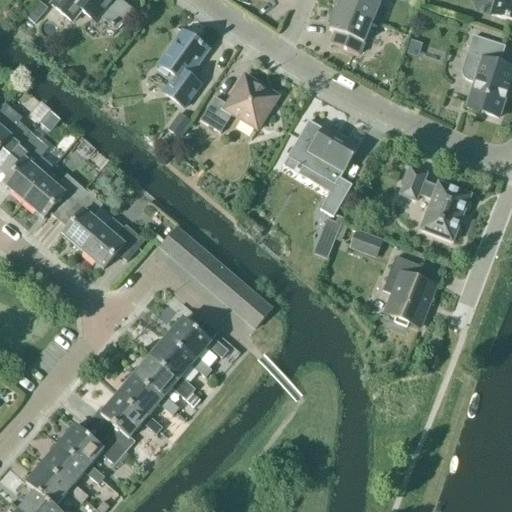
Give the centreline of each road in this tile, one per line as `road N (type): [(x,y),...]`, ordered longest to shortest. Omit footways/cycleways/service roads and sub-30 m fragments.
road 1 (residential): [(279,61),(417,138),(511,174)]
road 2 (residential): [(239,338),(159,273),(109,328)]
road 3 (residential): [(0,450),(109,328)]
road 4 (residential): [(511,177),(461,325)]
road 5 (residential): [(109,328),(0,235)]
